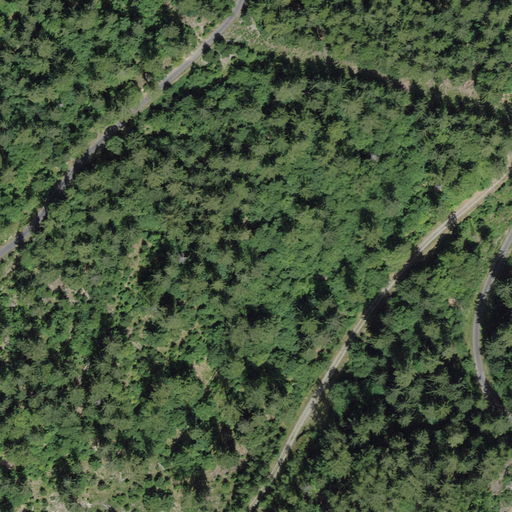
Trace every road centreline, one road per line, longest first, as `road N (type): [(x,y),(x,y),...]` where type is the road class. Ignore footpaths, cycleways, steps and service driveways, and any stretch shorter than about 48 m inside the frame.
road 1 (track): [(511,164),(383,291),(247,511)]
road 2 (unclassified): [(0,252),(82,160),(228,20),(238,0)]
road 3 (unclassified): [(511,232),(483,291),(475,336),(488,394),(511,423)]
